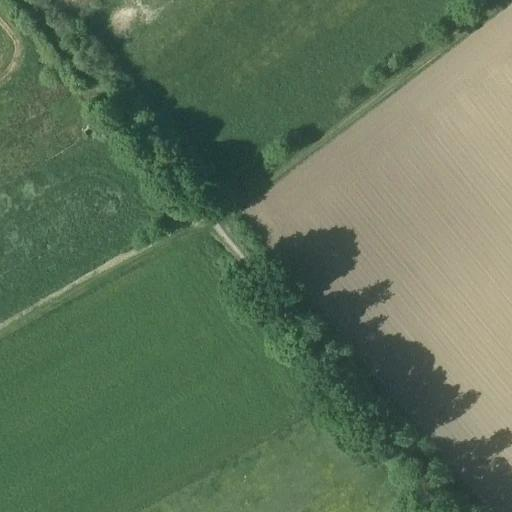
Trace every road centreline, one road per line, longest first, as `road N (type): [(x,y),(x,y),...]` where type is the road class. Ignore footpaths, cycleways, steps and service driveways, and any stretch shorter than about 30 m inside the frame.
road 1 (track): [(0,352),(221,226),(511,8)]
road 2 (track): [(221,226),(459,511)]
